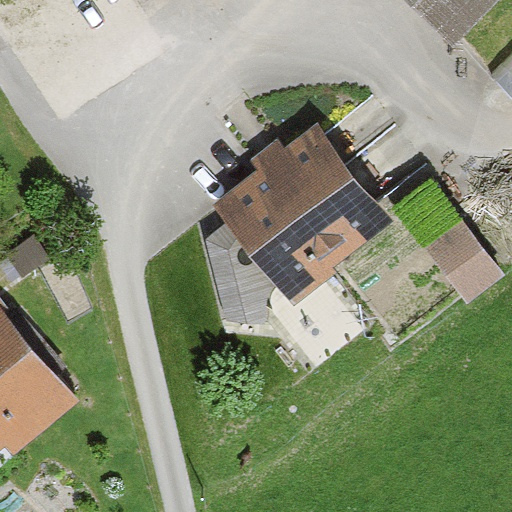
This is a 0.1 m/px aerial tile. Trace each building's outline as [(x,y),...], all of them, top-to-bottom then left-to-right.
[(440,0),(462,20),(480,0),(440,0)] [(511,51),(492,73),(511,92),(511,51)] [(392,213),(322,122),(217,203),(287,293),(392,213)] [(471,286),(507,253),(427,165),(391,197),(471,286)] [(0,433),(4,429),(20,447),(85,391),(0,293),(0,433)]
